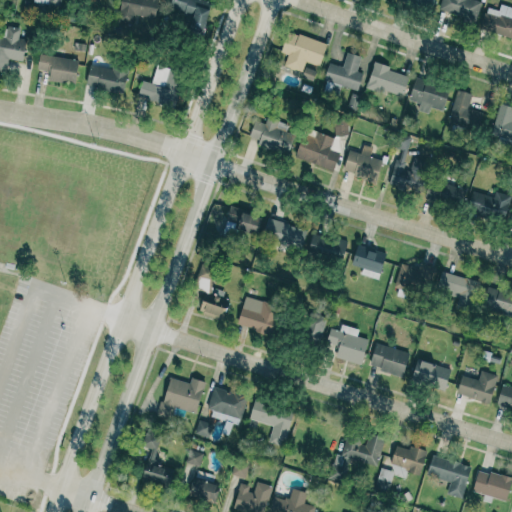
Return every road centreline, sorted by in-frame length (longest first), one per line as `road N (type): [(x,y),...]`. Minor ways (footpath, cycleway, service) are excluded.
road 1 (tertiary): [(83,511),(270,0)]
road 2 (tertiary): [(235,0),(51,511)]
road 3 (residential): [(0,109),(120,132),(511,258)]
road 4 (residential): [(119,319),(511,437)]
road 5 (residential): [(299,0),(511,76)]
